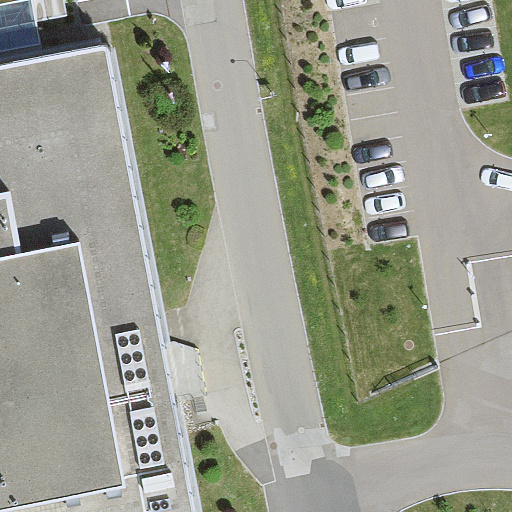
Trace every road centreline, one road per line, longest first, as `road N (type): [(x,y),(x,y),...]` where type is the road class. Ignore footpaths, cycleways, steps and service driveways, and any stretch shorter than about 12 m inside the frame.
road 1 (residential): [(313,511),(222,0)]
road 2 (residential): [(511,462),(460,467),(321,511)]
